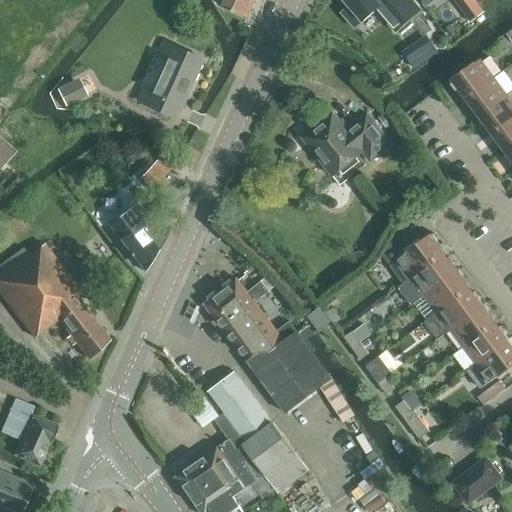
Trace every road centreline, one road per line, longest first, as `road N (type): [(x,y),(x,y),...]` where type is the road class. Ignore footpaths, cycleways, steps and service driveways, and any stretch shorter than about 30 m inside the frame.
road 1 (tertiary): [(104,426),(295,0)]
road 2 (residential): [(511,309),(447,222),(491,188)]
road 3 (track): [(0,305),(104,426)]
